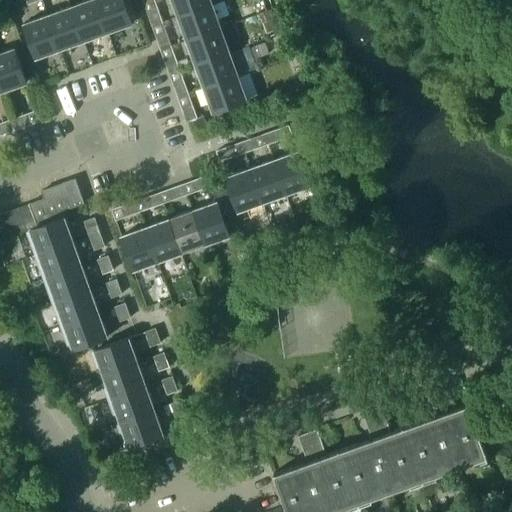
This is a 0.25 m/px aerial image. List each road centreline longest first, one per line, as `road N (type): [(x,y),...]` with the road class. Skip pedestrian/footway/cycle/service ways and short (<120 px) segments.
road 1 (residential): [(85,511),(49,434),(0,368)]
road 2 (residential): [(148,140),(0,185)]
